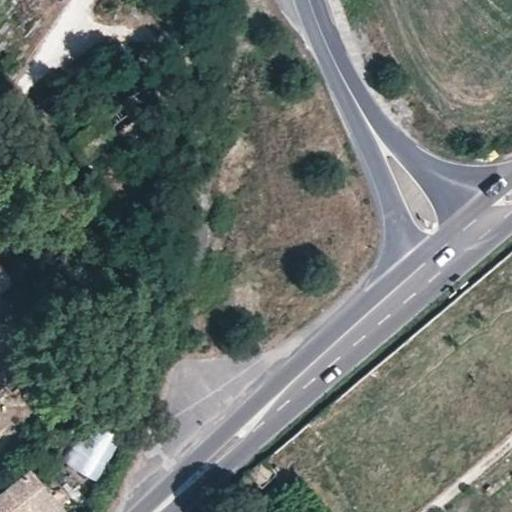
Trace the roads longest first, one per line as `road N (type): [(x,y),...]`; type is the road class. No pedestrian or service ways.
road 1 (primary): [(153,511),(417,280)]
road 2 (secondary): [(355,104),(400,256),(417,280)]
road 3 (secondary): [(481,223),(355,104)]
